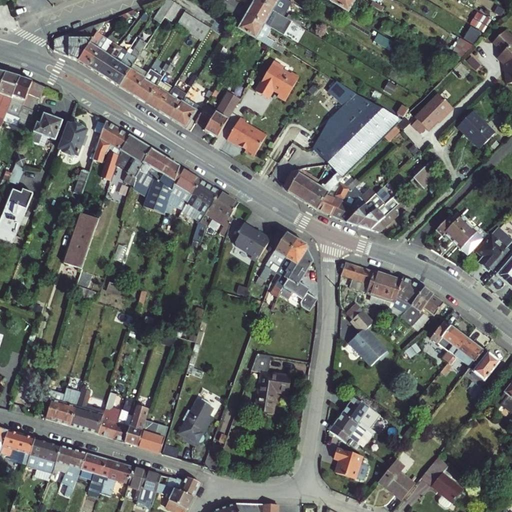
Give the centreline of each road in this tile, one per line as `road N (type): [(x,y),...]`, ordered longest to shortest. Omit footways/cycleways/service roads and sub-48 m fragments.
road 1 (secondary): [(11,54),(81,84),(332,235)]
road 2 (residential): [(332,235),(303,491)]
road 3 (residential): [(220,493),(186,469),(0,417)]
road 4 (secondary): [(332,235),(431,273),(511,330)]
